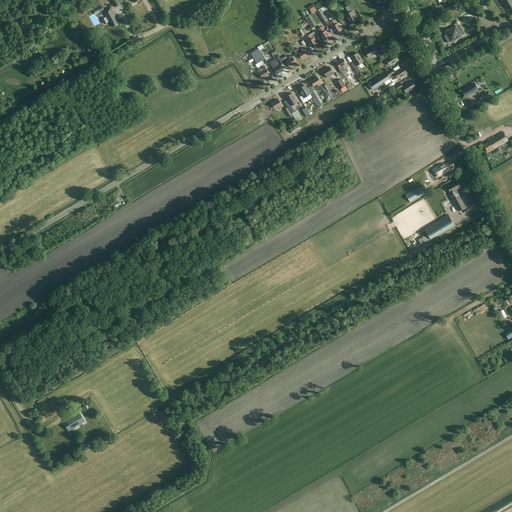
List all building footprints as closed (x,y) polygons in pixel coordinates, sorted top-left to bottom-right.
[(511,1),(511,0),(503,0),(508,10),(511,7),(511,1)] [(351,24),(357,20),(352,11),(355,9),(351,3),(348,5),(351,11),(345,15),(351,24)] [(95,15),(104,10),(102,6),(98,8),(98,9),(94,11),(95,15)] [(108,21),(109,20),(110,23),(111,23),(114,27),(118,25),(116,21),(117,20),(111,8),(104,11),(107,18),(106,17),(102,19),(104,24),(108,22),(108,21)] [(321,9),(317,11),(324,22),(328,20),(321,9)] [(336,33),(341,30),(337,23),(336,24),(334,19),(330,21),(333,26),(332,26),(336,33)] [(451,42),(461,36),(456,26),(445,32),(451,42)] [(324,41),(329,37),(325,31),(322,27),(318,29),(321,33),(320,34),(324,41)] [(313,48),(318,45),(313,38),(310,34),(306,36),(309,41),(308,41),(313,48)] [(272,53),(274,55),(276,60),(279,58),(275,51),(276,51),(272,45),(268,48),(271,54),(272,53)] [(374,45),(365,51),(369,58),(377,52),(380,57),(385,53),(382,48),(377,51),(374,45)] [(302,59),(308,55),(304,48),(301,50),(302,52),(299,54),(302,59)] [(262,52),(255,56),(257,59),(255,60),(259,67),(264,64),(263,64),(268,61),(267,58),(265,59),(262,52)] [(357,73),(361,71),(357,65),(365,60),(363,58),(361,59),(357,53),(351,57),(356,65),(354,67),(357,73)] [(399,60),(395,53),(386,59),(390,65),(399,60)] [(289,67),(296,62),(292,56),(288,58),(290,60),(286,62),(289,67)] [(343,59),(336,63),(339,68),(343,66),(344,68),(347,65),(343,59)] [(277,74),(284,70),(279,63),(276,65),(277,67),(274,69),(277,74)] [(262,78),(269,74),(265,67),(261,69),(263,71),(259,73),(262,78)] [(327,78),(330,76),(334,74),(330,67),(323,71),(327,78)] [(393,69),(387,73),(389,76),(395,73),(399,79),(407,73),(403,67),(395,72),(393,69)] [(390,79),(389,76),(387,73),(369,84),(373,90),(390,79)] [(317,77),(311,81),(314,86),(317,84),(318,86),(322,84),(317,77)] [(335,82),(340,89),(345,86),(341,79),(335,82)] [(401,83),(395,87),(397,90),(403,87),(407,93),(416,87),(412,81),(403,86),(401,83)] [(474,83),(462,90),(466,97),(477,91),(475,88),(476,88),(474,83)] [(305,85),(298,89),(304,98),(310,95),(313,100),(317,98),(310,87),(307,88),(305,85)] [(481,100),(490,96),(488,91),(479,96),(481,100)] [(292,93),(285,97),(291,106),(288,108),(291,114),(295,112),(291,106),(297,102),(292,93)] [(283,106),(279,100),(272,104),(275,109),(278,106),(279,109),(283,106)] [(291,114),(288,108),(287,107),(284,109),(288,116),(289,116),(290,118),(293,116),(291,114)] [(301,125),(290,132),(292,136),(304,130),(301,125)] [(493,138),(489,140),(490,142),(484,145),(488,152),(492,149),(508,141),(503,132),(495,136),(495,137),(493,138)] [(455,168),(456,168),(452,161),(445,165),(444,163),(439,166),(443,173),(449,170),(450,171),(455,168)] [(449,189),(447,190),(458,211),(465,207),(459,195),(456,190),(460,188),(459,186),(464,184),(462,179),(459,181),(458,179),(447,185),(449,189)] [(428,192),(424,185),(411,193),(406,195),(408,197),(410,202),(428,192)] [(448,215),(424,229),(430,239),(455,225),(448,215)] [(79,419),(82,417),(80,412),(67,420),(70,424),(66,427),(69,431),(81,423),(79,419)]
